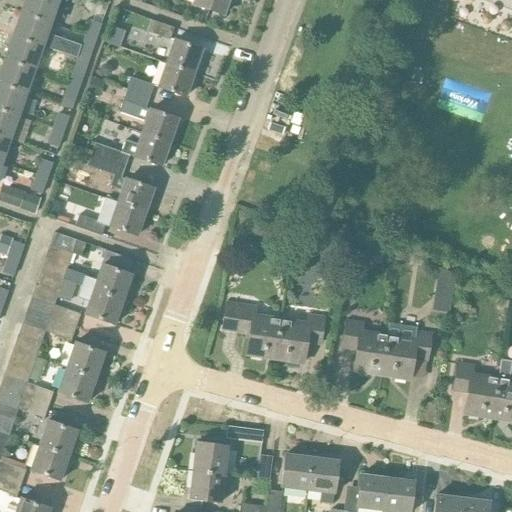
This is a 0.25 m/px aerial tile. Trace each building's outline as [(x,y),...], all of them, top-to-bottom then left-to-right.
[(51,23),(52,19),(59,0),(58,0),(24,0),(20,13),(51,23)] [(194,0),(193,5),(223,16),(228,0),(194,0)] [(12,36),(43,47),(51,23),(20,13),(12,36)] [(91,20),(85,35),(97,39),(102,24),(91,20)] [(151,20),(147,32),(170,40),(174,28),(151,20)] [(88,63),(97,39),(85,35),(77,59),(88,63)] [(4,60),(34,70),(43,47),(12,36),(4,60)] [(174,41),(168,59),(166,64),(193,74),(202,50),(174,41)] [(77,59),(69,82),(80,86),(88,63),(77,59)] [(34,70),(4,60),(0,70),(0,84),(26,94),(34,70)] [(100,70),(102,75),(107,76),(111,74),(113,70),(111,65),(106,64),(102,66),(100,70)] [(193,74),(166,64),(158,88),(185,98),(193,74)] [(91,78),(86,93),(99,97),(104,82),(91,78)] [(131,78),(127,90),(149,98),(154,86),(131,78)] [(61,106),(72,109),(80,86),(69,82),(61,106)] [(0,84),(0,110),(18,117),(26,94),(0,84)] [(149,98),(127,90),(119,112),(146,122),(141,134),(169,143),(177,120),(146,109),(149,98)] [(61,106),(52,129),(64,133),(72,109),(61,106)] [(18,117),(0,110),(0,136),(10,140),(18,117)] [(64,133),(52,129),(47,144),(59,148),(64,133)] [(161,167),(169,143),(141,134),(138,145),(125,140),(121,153),(95,144),(91,156),(125,167),(129,156),(161,167)] [(0,136),(0,163),(2,164),(10,167),(14,157),(5,154),(10,140),(0,136)] [(42,160),(37,175),(48,179),(56,156),(48,154),(46,161),(42,160)] [(121,178),(125,167),(91,156),(87,166),(113,176),(110,187),(121,191),(117,203),(145,213),(153,189),(121,178)] [(37,175),(31,190),(43,195),(48,179),(37,175)] [(137,237),(145,213),(117,203),(105,199),(101,211),(97,222),(79,215),(74,227),(101,236),(105,226),(137,237)] [(306,226),(302,244),(316,248),(321,230),(306,226)] [(49,246),(74,255),(79,242),(53,233),(49,246)] [(0,238),(0,250),(9,254),(20,258),(25,246),(14,241),(1,237),(0,238)] [(383,250),(384,246),(350,238),(345,256),(380,264),(383,250)] [(79,242),(74,255),(83,258),(88,245),(79,242)] [(49,246),(47,252),(45,259),(70,268),(74,255),(49,246)] [(106,251),(102,262),(117,267),(120,256),(106,251)] [(20,258),(9,254),(3,273),(14,277),(20,258)] [(70,268),(45,259),(40,272),(65,281),(70,268)] [(85,277),(82,286),(82,287),(93,290),(123,301),(132,276),(101,266),(96,281),(85,277)] [(40,272),(31,298),(56,306),(65,281),(40,272)] [(93,290),(82,287),(78,298),(88,302),(84,315),(114,325),(123,301),(93,290)] [(0,305),(3,307),(9,291),(0,288),(0,305)] [(52,319),(56,306),(31,298),(26,311),(52,319)] [(255,308),(246,307),(226,304),(222,329),(250,334),(247,356),(265,358),(265,355),(275,357),(280,320),(269,319),(268,322),(253,320),(255,308)] [(56,306),(52,319),(77,328),(81,315),(56,306)] [(47,332),(52,319),(26,311),(22,324),(47,332)] [(280,320),(275,357),(285,358),(284,361),(302,364),(305,342),(319,344),(323,319),(308,317),(306,328),(291,326),(292,322),(280,320)] [(77,328),(52,319),(47,332),(72,341),(77,328)] [(347,323),(346,328),(343,348),(357,350),(353,372),(371,375),(372,372),(382,373),(387,336),(376,335),(375,339),(360,336),(362,325),(347,323)] [(22,324),(17,336),(43,345),(47,332),(22,324)] [(387,336),(382,373),(391,375),(391,378),(409,380),(412,359),(426,361),(430,335),(417,333),(417,328),(389,324),(387,336)] [(17,336),(13,349),(38,358),(43,345),(17,336)] [(74,344),(65,368),(96,379),(104,354),(74,344)] [(29,384),(38,358),(13,349),(4,375),(29,384)] [(498,378),(492,416),(502,418),(502,420),(511,421),(511,384),(509,384),(511,362),(511,361),(501,360),(498,378)] [(483,414),(492,416),(498,378),(487,377),(486,380),(471,378),(473,367),(458,365),(454,391),(468,393),(464,415),(482,417),(483,414)] [(87,403),(96,379),(65,368),(57,393),(87,403)] [(0,388),(24,397),(29,384),(4,375),(0,385),(0,388)] [(29,384),(24,397),(49,406),(54,393),(29,384)] [(0,403),(19,411),(24,397),(0,388),(0,403)] [(49,406),(24,397),(19,411),(44,420),(49,406)] [(0,418),(15,424),(19,411),(0,403),(0,418)] [(0,418),(0,432),(10,436),(15,424),(0,418)] [(47,422),(38,446),(69,457),(77,432),(47,422)] [(229,429),(227,443),(260,447),(262,434),(229,429)] [(0,446),(6,449),(10,436),(0,432),(0,446)] [(195,444),(192,471),(224,475),(227,448),(195,444)] [(69,457),(38,446),(29,471),(60,481),(69,457)] [(307,491),(311,458),(285,455),(280,488),(307,491)] [(272,458),(259,457),(256,480),(269,482),(272,458)] [(307,491),(320,493),(318,504),(332,505),(338,462),(311,458),(307,491)] [(26,471),(1,462),(0,464),(0,476),(21,484),(26,471)] [(220,503),(224,475),(192,471),(189,499),(220,503)] [(360,475),(358,495),(356,508),(383,511),(387,479),(360,475)] [(21,484),(0,476),(0,491),(17,497),(21,484)] [(387,479),(383,511),(389,511),(409,511),(413,482),(387,479)] [(266,508),(265,511),(279,511),(282,493),(268,492),(266,508)] [(435,496),(433,511),(460,511),(462,499),(435,496)] [(19,499),(14,511),(49,511),(50,510),(19,499)] [(462,499),(460,511),(487,511),(489,502),(462,499)]
